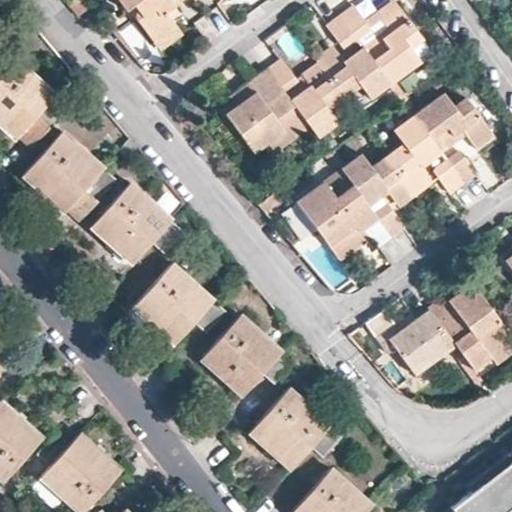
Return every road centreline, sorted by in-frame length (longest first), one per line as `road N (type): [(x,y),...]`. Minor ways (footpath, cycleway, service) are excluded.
road 1 (residential): [(0,244),(219,511)]
road 2 (residential): [(140,106),(319,327)]
road 3 (residential): [(319,327),(511,179)]
road 4 (residential): [(284,0),(140,106)]
road 5 (residential): [(50,0),(140,106)]
